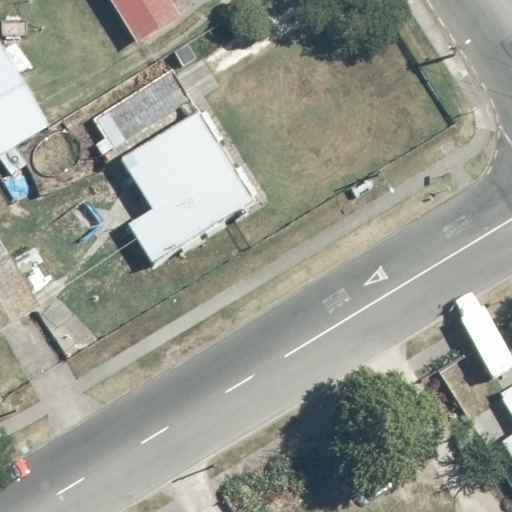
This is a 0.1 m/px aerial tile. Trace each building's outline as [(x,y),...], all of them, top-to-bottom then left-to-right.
[(114,0),(143,45),(185,19),(173,0),(114,0)] [(0,155),(56,125),(0,24),(0,155)] [(258,201),(176,70),(101,117),(158,209),(133,225),(157,264),(258,201)] [(0,329),(43,304),(0,228),(0,329)] [(509,401),(489,415),(511,451),(511,389),(505,394),(509,401)]
